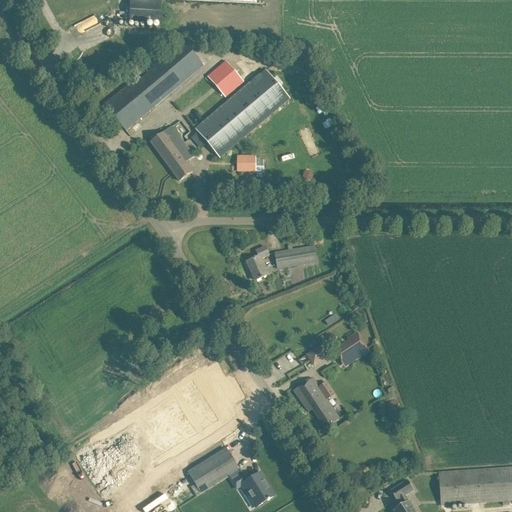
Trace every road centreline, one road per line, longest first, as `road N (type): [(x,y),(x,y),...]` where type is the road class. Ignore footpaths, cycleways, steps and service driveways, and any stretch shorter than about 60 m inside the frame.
road 1 (unclassified): [(166,227),(511,221)]
road 2 (unclassified): [(347,511),(258,354),(180,262),(166,227)]
road 3 (unclassified): [(166,227),(0,14)]
